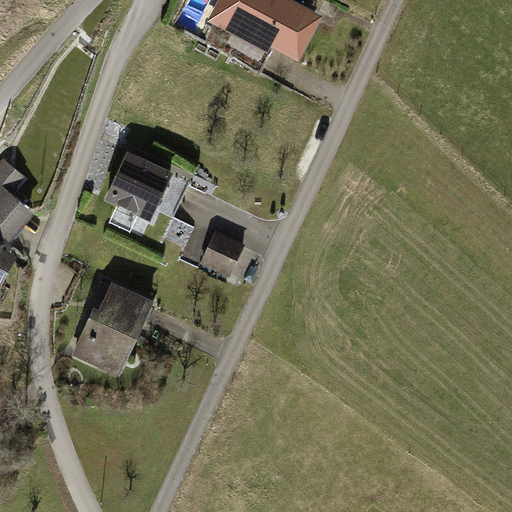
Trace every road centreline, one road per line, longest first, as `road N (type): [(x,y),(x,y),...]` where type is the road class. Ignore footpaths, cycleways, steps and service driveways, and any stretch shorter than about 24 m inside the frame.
road 1 (residential): [(160,511),(398,0)]
road 2 (residential): [(91,511),(43,376),(42,285),(108,84),(152,0)]
road 3 (track): [(0,106),(85,0)]
